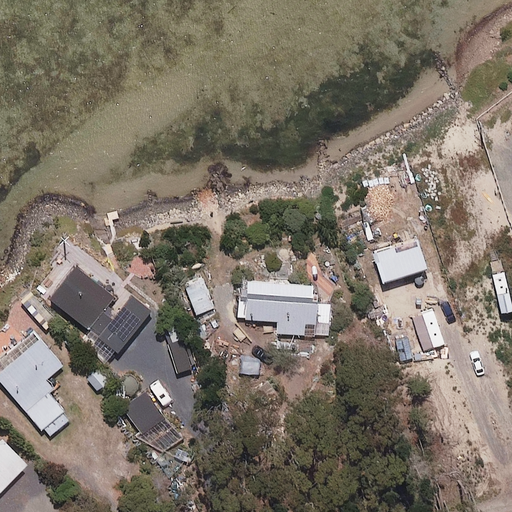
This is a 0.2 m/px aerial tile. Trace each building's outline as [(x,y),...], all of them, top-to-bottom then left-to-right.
[(368,215),(349,218),(354,239),(372,236),(368,215)] [(90,273),(78,263),(46,303),(30,290),(22,300),(48,324),(53,317),(118,371),(142,342),(104,311),(117,296),(90,273)] [(213,303),(206,273),(188,278),(196,307),(213,303)] [(317,281),(242,275),(239,314),(279,317),(278,329),(329,333),(331,300),(315,299),(317,281)] [(426,295),(424,283),(386,292),(389,304),(426,295)] [(36,330),(0,358),(0,373),(41,425),(45,422),(51,431),(71,415),(48,386),(53,382),(48,376),(62,364),(36,330)] [(0,487),(25,462),(0,437),(0,487)]
